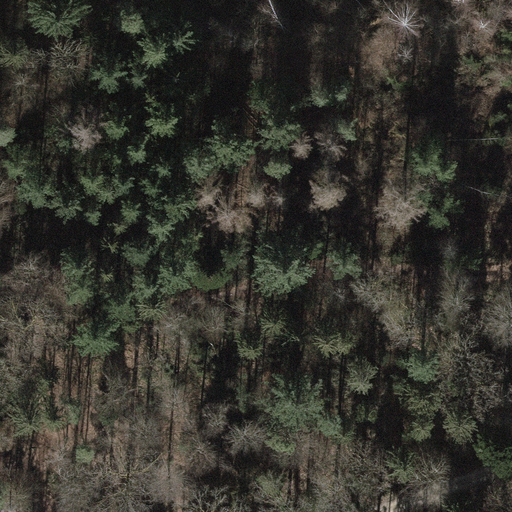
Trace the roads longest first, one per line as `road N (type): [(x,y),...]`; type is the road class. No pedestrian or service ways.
road 1 (track): [(511,448),(262,511)]
road 2 (track): [(0,141),(9,120),(150,0)]
